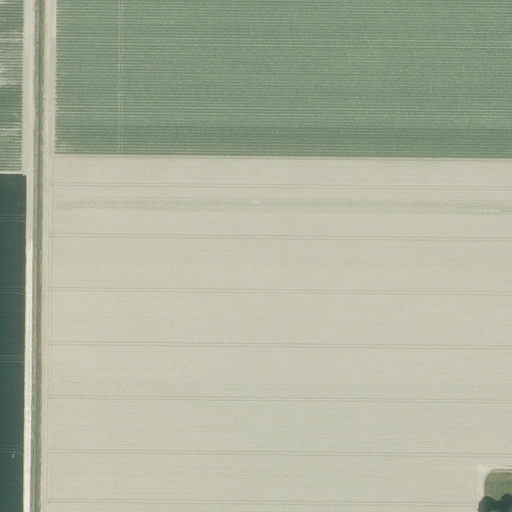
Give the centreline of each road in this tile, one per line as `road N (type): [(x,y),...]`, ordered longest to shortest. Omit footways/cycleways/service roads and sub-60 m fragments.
road 1 (track): [(49,0),(43,511)]
road 2 (track): [(26,511),(31,0)]
